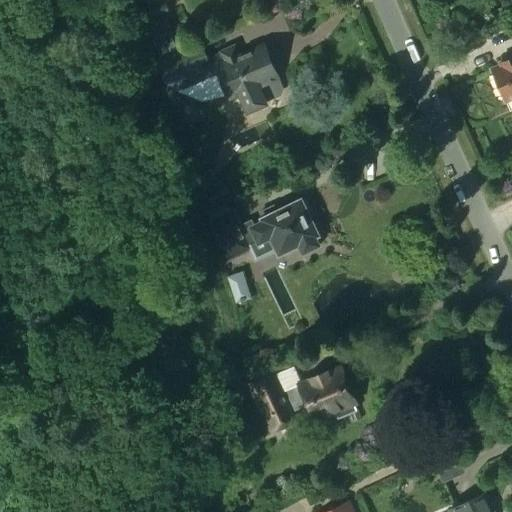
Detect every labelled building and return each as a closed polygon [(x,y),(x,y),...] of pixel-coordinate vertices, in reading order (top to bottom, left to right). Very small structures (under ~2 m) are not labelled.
[(150,8),(153,18),(170,13),(166,3),(150,8)] [(235,45),(221,51),(222,54),(206,60),(198,42),(158,59),(169,95),(178,91),(174,82),(208,67),(211,73),(216,71),(226,93),(231,95),(238,92),(239,93),(240,92),(247,109),(253,110),(262,106),(264,101),(265,101),(264,99),(279,93),(281,88),(277,78),(275,73),(278,71),(274,62),(271,63),(263,45),(240,56),(235,45)] [(511,54),(499,60),(501,65),(489,70),(503,101),(511,97),(511,54)] [(273,206),(275,206),(268,191),(211,218),(218,234),(238,225),(239,225),(260,215),(264,222),(252,228),(258,242),(271,236),(279,253),(298,243),(303,252),(319,245),(314,235),(316,234),(306,215),(311,213),(304,199),(300,202),(299,201),(290,206),(276,212),(273,206)] [(228,272),(232,296),(244,294),(240,270),(228,272)] [(312,380),(301,385),(294,366),(273,374),(273,373),(251,384),(259,400),(257,401),(271,430),(294,418),(291,412),(307,404),(313,419),(335,410),(338,418),(356,410),(353,402),(355,401),(342,368),(330,372),(330,371),(312,379),(312,380)] [(493,511),(484,493),(470,500),(449,510),(450,511),(449,511),(493,511)] [(351,511),(347,502),(324,511),(351,511)]
